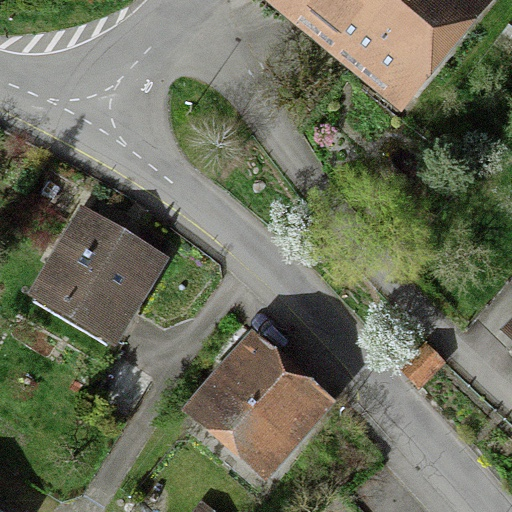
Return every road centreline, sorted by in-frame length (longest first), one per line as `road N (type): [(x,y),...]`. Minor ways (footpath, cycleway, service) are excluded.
road 1 (residential): [(89,117),(261,255),(488,511)]
road 2 (residential): [(184,0),(89,117)]
